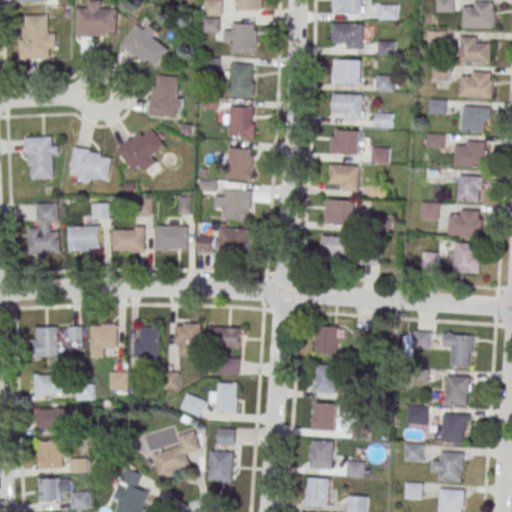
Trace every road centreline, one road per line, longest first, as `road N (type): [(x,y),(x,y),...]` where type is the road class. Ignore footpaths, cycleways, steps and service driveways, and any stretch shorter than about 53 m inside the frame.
road 1 (residential): [(266,511),(297,0)]
road 2 (residential): [(511,307),(221,290),(0,291)]
road 3 (residential): [(500,511),(511,350)]
road 4 (residential): [(4,511),(0,384)]
